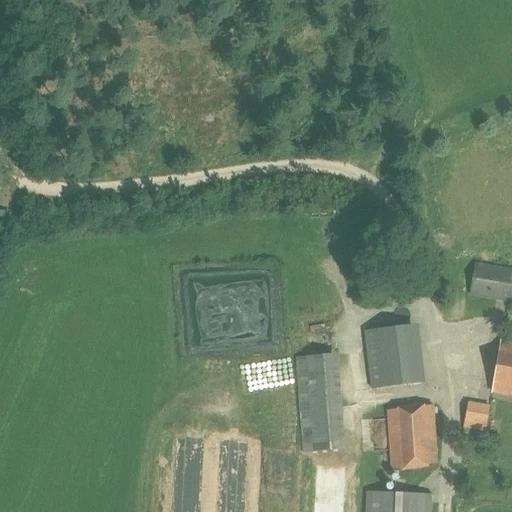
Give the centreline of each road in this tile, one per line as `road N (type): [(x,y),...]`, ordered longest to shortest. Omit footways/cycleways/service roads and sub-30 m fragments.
road 1 (track): [(360,187),(215,175),(59,197),(0,188)]
road 2 (track): [(444,511),(447,383),(431,362),(419,245),(360,187)]
road 3 (track): [(511,120),(360,187)]
